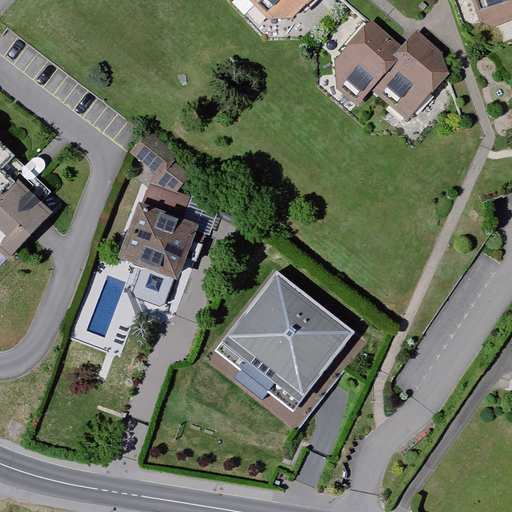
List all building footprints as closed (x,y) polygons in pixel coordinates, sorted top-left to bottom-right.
[(253,0),(272,19),(294,18),(311,0),(253,0)] [(511,0),(477,0),(484,21),(501,29),(511,25),(511,0)] [(406,53),(373,25),(340,65),(342,91),(360,106),(376,90),(410,120),(449,76),(440,55),(418,35),(406,53)] [(173,154),(147,135),(135,151),(159,173),(150,188),(124,264),(185,285),(202,234),(183,221),(190,201),(175,192),(188,174),(170,161),(173,154)] [(0,245),(11,256),(59,207),(0,150),(0,245)] [(277,277),(221,347),(304,412),(360,342),(277,277)]
